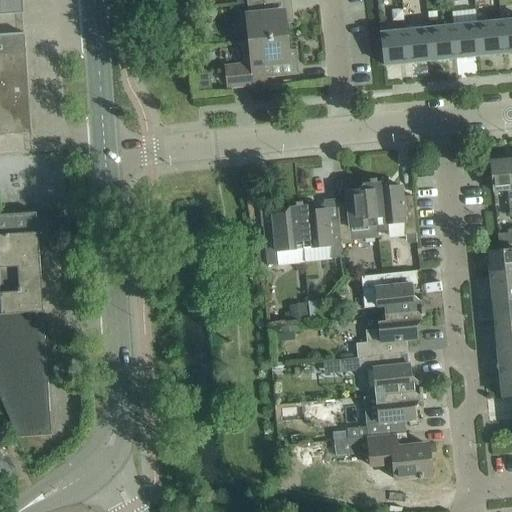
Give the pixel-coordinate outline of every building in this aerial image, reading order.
[(0,0),(0,15),(23,14),(21,0),(0,0)] [(290,0),(277,0),(247,3),(248,15),(247,15),(249,41),(285,38),(284,24),(293,23),(290,0)] [(428,13),(429,22),(437,21),(436,12),(428,13)] [(511,20),(501,22),(504,54),(511,53),(511,20)] [(504,54),(501,22),(477,24),(480,56),(504,54)] [(477,24),(453,27),(456,59),(480,56),(477,24)] [(453,27),(430,29),(433,61),(456,59),(453,27)] [(430,29),(405,31),(408,63),(433,61),(430,29)] [(408,63),(405,31),(380,34),(384,66),(408,63)] [(0,135),(10,135),(30,133),(23,34),(0,35),(0,135)] [(285,38),(249,41),(252,64),(225,66),(227,89),(266,85),(265,79),(299,75),(296,50),(287,51),(285,38)] [(204,76),(199,76),(201,90),(211,89),(209,75),(204,76)] [(511,215),(511,159),(490,162),(493,192),(507,191),(510,216),(511,215)] [(386,232),(385,225),(403,223),(405,236),(416,235),(412,196),(402,197),(401,187),(389,188),(384,184),(383,178),(372,180),(378,233),(386,232)] [(378,233),(372,180),(362,181),(362,186),(358,191),(346,192),(347,203),(336,204),(338,220),(342,258),(343,258),(341,242),(352,241),(350,228),(369,226),(370,234),(378,233)] [(309,202),(298,203),(302,242),(311,241),(311,248),(330,246),(331,259),(342,258),(338,220),(328,221),(327,210),(315,212),(310,208),(309,202)] [(302,242),(298,203),(288,204),(288,210),(284,215),(272,216),(273,226),(263,227),(267,266),(278,265),(276,252),(295,250),(294,243),(302,242)] [(0,334),(44,332),(36,213),(0,215),(0,334)] [(507,234),(497,235),(499,246),(508,246),(507,234)] [(490,278),(511,276),(511,250),(487,253),(490,278)] [(385,315),(424,311),(423,300),(417,301),(412,297),(411,284),(400,285),(399,273),(361,277),(363,291),(376,290),(378,309),(385,308),(385,315)] [(511,276),(490,278),(492,302),(511,300),(511,276)] [(322,300),(308,301),(310,319),(313,319),(322,306),(322,300)] [(511,300),(492,302),(494,326),(511,324),(511,300)] [(305,307),(291,309),(292,321),(307,319),(305,307)] [(379,325),(380,332),(366,333),(368,345),(357,346),(358,359),(359,359),(369,358),(401,355),(401,354),(408,353),(406,341),(417,340),(415,327),(419,322),(425,322),(424,311),(385,315),(386,324),(379,325)] [(292,323),(282,324),(283,332),(293,331),(292,323)] [(511,324),(494,326),(497,350),(511,348),(511,324)] [(44,332),(0,334),(0,398),(17,438),(52,436),(44,332)] [(293,332),(276,334),(277,342),(294,340),(293,332)] [(511,348),(497,350),(499,374),(511,373),(511,348)] [(369,358),(359,359),(360,372),(375,371),(377,390),(384,389),(385,396),(422,392),(421,381),(415,381),(410,377),(409,365),(402,365),(401,355),(369,358)] [(511,373),(499,374),(501,398),(511,396),(511,373)] [(366,425),(366,427),(348,429),(348,430),(334,432),(335,441),(400,434),(400,435),(405,435),(404,421),(415,420),(413,408),(417,403),(423,402),(422,392),(385,396),(386,404),(378,405),(380,424),(366,425)] [(400,434),(335,441),(333,441),(335,457),(369,453),(370,462),(381,460),(381,465),(393,464),(394,480),(431,476),(427,444),(401,447),(400,435),(400,434)] [(4,442),(8,451),(17,446),(13,437),(4,442)]
